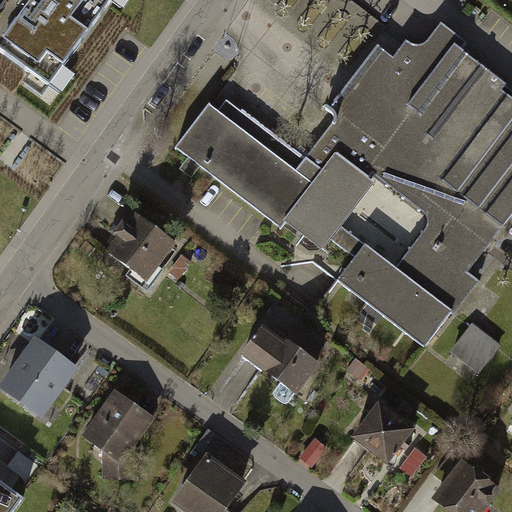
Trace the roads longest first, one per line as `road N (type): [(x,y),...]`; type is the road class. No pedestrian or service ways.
road 1 (residential): [(348,511),(19,273)]
road 2 (residential): [(19,273),(216,0)]
